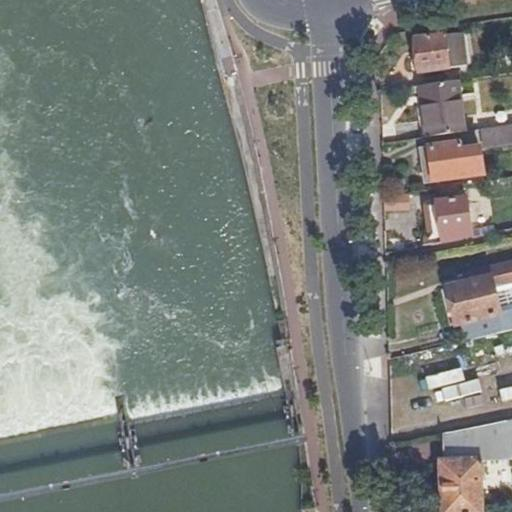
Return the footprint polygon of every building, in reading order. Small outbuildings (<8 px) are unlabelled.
[(461,34),(415,41),(419,74),(465,67),(461,34)] [(453,80),(418,85),(426,137),(461,131),(453,80)] [(484,148),(511,143),(511,125),(482,131),(484,148)] [(430,150),(422,151),(427,183),(484,175),(481,152),(460,154),(459,145),(430,149),(430,150)] [(408,194),(384,198),(385,211),(410,207),(408,194)] [(428,239),(429,246),(446,243),(445,236),(473,232),(473,227),(467,199),(438,204),(438,205),(428,206),(433,235),(431,238),(428,239)] [(475,237),(495,233),(493,222),(473,227),(473,232),(475,237)] [(445,236),(446,243),(475,237),(473,232),(445,236)] [(467,342),(511,331),(511,263),(490,269),(492,279),(467,284),(449,289),(458,325),(463,324),(467,342)] [(465,275),(467,284),(492,279),(490,269),(465,275)] [(423,348),(447,343),(444,328),(419,333),(423,348)] [(431,391),(476,381),(473,368),(429,378),(431,391)] [(496,393),(511,389),(511,377),(493,382),(496,393)] [(484,382),(450,391),(453,403),(487,394),(484,382)] [(447,462),(480,461),(511,458),(511,421),(446,435),(447,462)] [(481,511),(480,461),(447,462),(443,462),(444,511),(481,511)]
